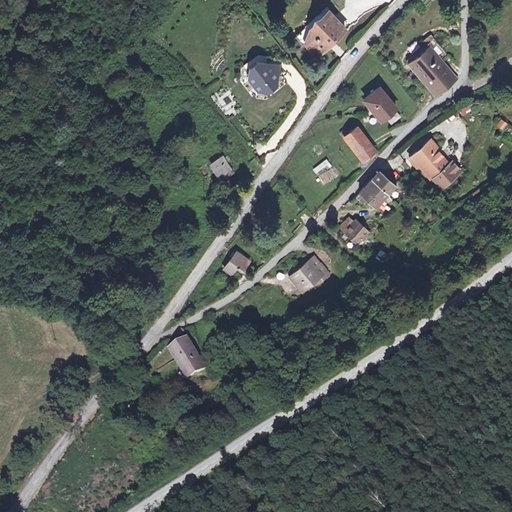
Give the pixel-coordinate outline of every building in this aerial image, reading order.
[(308,40),(323,55),(352,29),(342,18),(338,21),(329,12),(311,28),(308,40)] [(431,49),(413,65),(436,91),(454,75),(431,49)] [(242,65),(248,69),(260,63),(272,62),(272,54),(258,53),(242,65)] [(280,75),(272,62),(260,63),(248,69),(249,80),(256,91),(269,93),(279,86),(280,75)] [(283,63),(272,62),(280,75),(283,63)] [(399,115),(378,88),(363,99),(385,126),(399,115)] [(222,106),(231,102),(228,96),(219,101),(222,106)] [(498,117),(494,126),(502,130),(507,122),(498,117)] [(343,138),(355,151),(371,138),(359,124),(343,138)] [(371,138),(355,151),(362,160),(378,147),(371,138)] [(430,138),(410,155),(430,180),(432,179),(439,187),(456,174),(449,165),(436,149),(437,148),(430,138)] [(221,155),(211,162),(222,176),(232,168),(221,155)] [(325,159),(311,167),(314,172),(328,163),(325,159)] [(452,162),(449,165),(456,174),(459,171),(452,162)] [(380,170),(371,179),(386,193),(394,184),(380,170)] [(457,176),(456,174),(439,187),(440,189),(457,176)] [(370,208),(386,193),(371,179),(356,195),(370,208)] [(340,224),(345,230),(356,221),(349,216),(340,224)] [(356,221),(345,230),(360,246),(373,232),(359,218),(356,221)] [(373,257),(381,261),(385,251),(378,248),(373,257)] [(253,262),(237,250),(224,268),(234,274),(239,268),(245,271),(253,262)] [(315,254),(307,260),(313,269),(322,263),(315,254)] [(307,260),(290,272),(303,290),(317,280),(319,284),(330,275),(322,263),(313,269),(307,260)] [(303,290),(290,272),(286,275),(299,293),(303,290)] [(191,379),(206,370),(187,341),(172,350),(191,379)]
